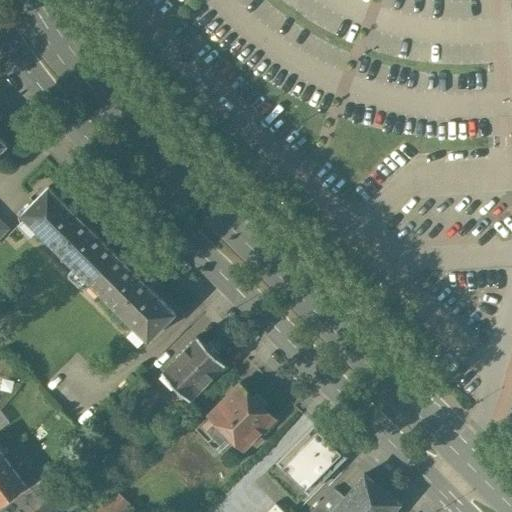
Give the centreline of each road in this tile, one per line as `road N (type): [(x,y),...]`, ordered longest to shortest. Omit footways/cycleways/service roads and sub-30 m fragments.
road 1 (secondary): [(511,501),(96,93),(31,0)]
road 2 (secondary): [(0,29),(67,121),(460,511)]
